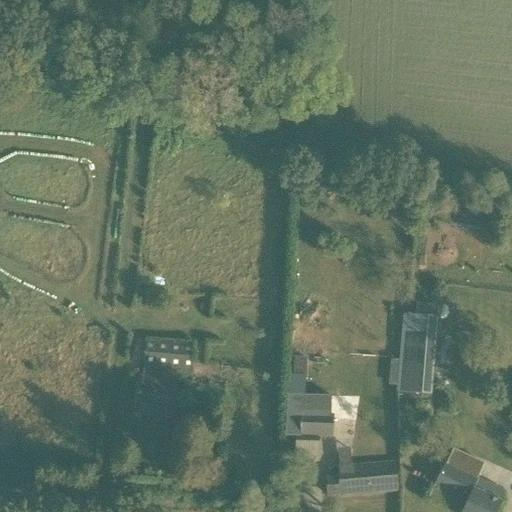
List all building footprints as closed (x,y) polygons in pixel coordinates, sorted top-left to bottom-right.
[(454,211),(452,227),(479,231),(481,215),(454,211)] [(417,315),(437,314),(437,304),(417,305),(417,315)] [(403,315),(399,347),(398,360),(400,360),(397,391),(429,394),(437,319),(403,315)] [(191,378),(194,341),(145,337),(142,374),(191,378)] [(293,358),(292,380),(306,380),(307,358),(293,358)] [(176,402),(178,382),(178,379),(141,376),(138,406),(164,408),(176,409),(176,402)] [(287,396),(285,438),(300,438),(301,400),(301,396),(287,396)] [(300,438),(333,438),(333,400),(301,400),(300,438)] [(327,495),(339,494),(340,496),(396,492),(394,463),(337,468),(338,478),(325,479),(327,495)] [(497,511),(502,503),(501,503),(473,489),(478,480),(478,479),(444,463),(434,487),(467,502),(462,511),(497,511)]
